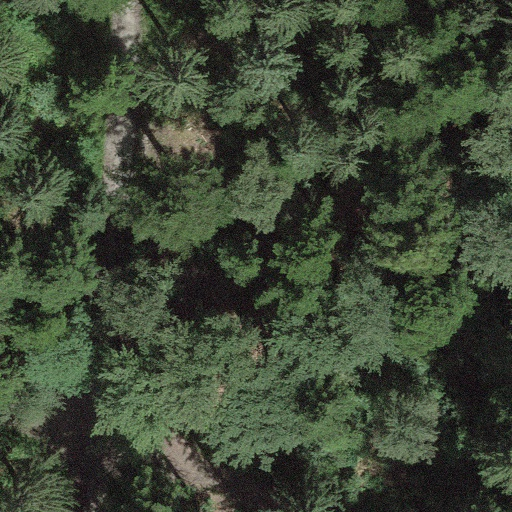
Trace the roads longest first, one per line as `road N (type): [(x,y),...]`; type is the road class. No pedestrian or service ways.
road 1 (track): [(63,0),(73,277),(121,453),(245,511)]
road 2 (track): [(0,411),(121,453),(117,511)]
